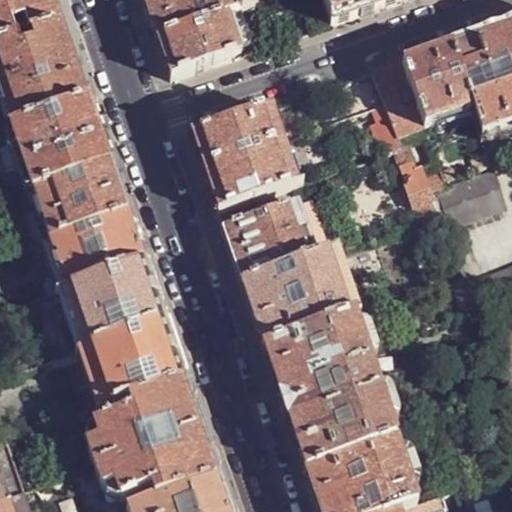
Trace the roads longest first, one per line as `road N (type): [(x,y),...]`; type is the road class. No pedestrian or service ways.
road 1 (tertiary): [(137,121),(272,511)]
road 2 (residential): [(137,121),(504,0)]
road 3 (tertiary): [(96,0),(137,121)]
